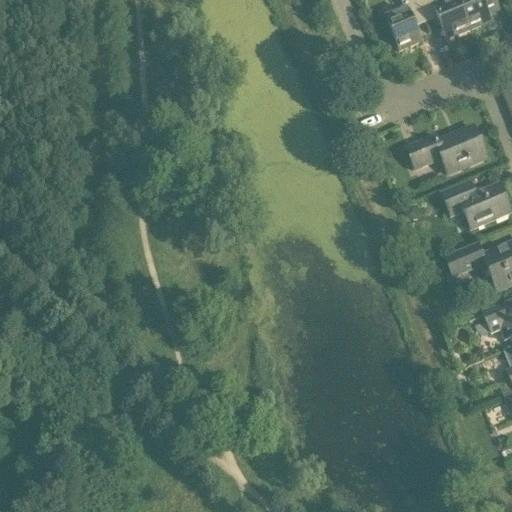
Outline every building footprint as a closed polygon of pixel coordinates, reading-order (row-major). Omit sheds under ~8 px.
[(398,0),(403,11),(384,19),(398,54),(422,45),(414,25),(425,21),(415,0),(398,0)] [(415,0),(425,21),(435,17),(446,43),(469,34),(454,0),(415,0)] [(454,0),(469,34),(491,25),(488,18),(499,13),(493,0),(454,0)] [(435,139),(406,152),(415,173),(431,166),(440,162),(446,178),(485,162),(472,131),(438,145),(435,139)] [(468,185),(440,197),(450,221),(464,215),(471,233),(508,217),(497,189),(473,199),(468,185)] [(415,223),(417,218),(414,210),(402,215),(406,226),(415,223)] [(477,248),(444,261),(452,281),(484,267),(495,296),(511,288),(511,245),(481,259),(477,248)] [(511,303),(480,317),(489,338),(504,332),(511,351),(511,350),(511,303)]
